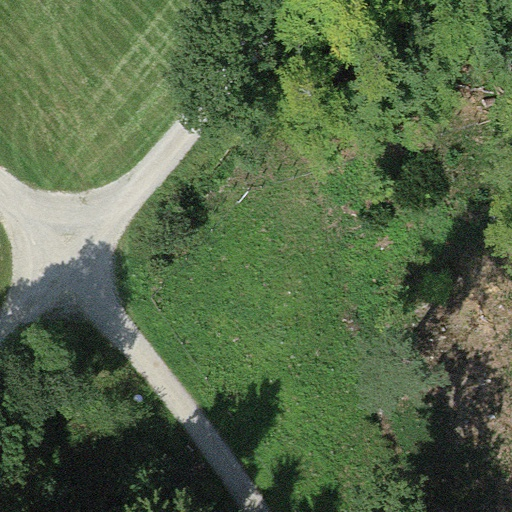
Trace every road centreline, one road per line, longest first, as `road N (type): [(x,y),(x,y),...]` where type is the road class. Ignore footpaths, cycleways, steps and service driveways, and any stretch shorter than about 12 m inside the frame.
road 1 (track): [(0,345),(77,268),(288,0)]
road 2 (track): [(231,511),(169,397),(77,268),(0,185)]
